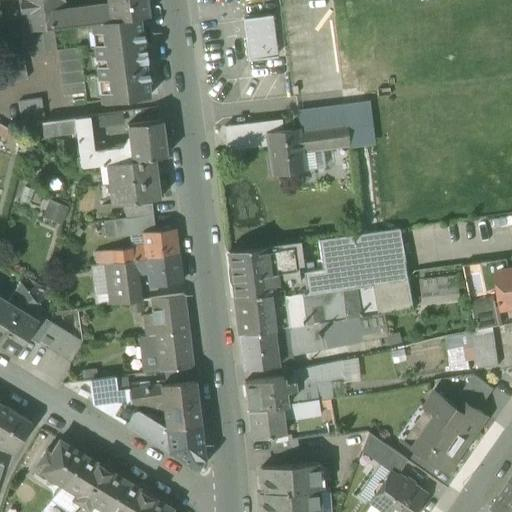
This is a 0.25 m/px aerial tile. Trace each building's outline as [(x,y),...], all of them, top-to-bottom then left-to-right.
[(53,28),(66,26),(64,8),(63,0),(18,0),(19,4),(20,10),(22,32),(53,28)] [(106,0),(107,3),(107,7),(109,21),(138,17),(147,16),(145,0),(106,0)] [(90,23),(109,21),(107,7),(103,8),(102,3),(76,7),(64,8),(66,26),(90,23)] [(140,30),(138,17),(109,21),(90,23),(91,31),(96,30),(98,45),(93,46),(95,59),(100,58),(101,66),(96,66),(97,80),(102,79),(104,94),(99,94),(101,103),(149,97),(147,82),(149,82),(147,69),(145,69),(144,63),(146,62),(145,50),(143,50),(142,43),(144,43),(142,30),(140,30)] [(243,20),(248,60),(276,56),(271,17),(243,20)] [(22,55),(56,51),(53,28),(22,32),(19,32),(22,55)] [(79,48),(56,51),(62,97),(85,94),(79,48)] [(21,57),(0,62),(0,65),(5,85),(27,79),(22,57),(21,57)] [(18,103),(21,125),(44,122),(41,99),(18,103)] [(311,116),(313,130),(346,126),(345,111),(311,116)] [(76,130),(78,147),(93,145),(89,117),(74,119),(76,130)] [(41,123),(43,135),(76,130),(74,119),(41,123)] [(281,119),(272,120),(274,132),(282,131),(281,119)] [(232,126),(235,149),(267,145),(265,132),(274,132),(272,120),(232,126)] [(94,150),(93,145),(78,147),(81,165),(82,166),(83,166),(106,163),(111,162),(153,157),(165,156),(161,121),(126,125),(129,146),(104,149),(94,150)] [(235,149),(232,126),(224,127),(227,150),(235,149)] [(320,145),(320,150),(349,147),(346,126),(313,130),(307,131),(312,146),(320,145)] [(279,174),(279,176),(296,173),(296,172),(304,171),(302,152),(299,132),(299,129),(282,131),(274,132),(265,132),(267,145),(271,175),(279,174)] [(307,131),(299,132),(302,152),(320,150),(320,145),(312,146),(307,131)] [(156,178),(153,157),(111,162),(114,184),(156,178)] [(159,199),(156,178),(114,184),(117,205),(159,199)] [(125,208),(126,218),(153,216),(152,204),(125,208)] [(155,231),(153,216),(126,218),(114,220),(116,237),(142,233),(142,232),(155,231)] [(142,233),(144,247),(145,259),(178,255),(174,228),(155,231),(142,232),(142,233)] [(284,289),(284,296),(301,293),(301,294),(374,284),(408,279),(399,229),(318,240),(322,270),(304,272),(305,279),(299,280),(299,282),(283,284),(284,289)] [(234,299),(238,334),(273,329),(272,325),(271,317),(268,295),(272,294),(272,291),(284,289),(283,284),(299,282),(299,280),(297,266),(302,266),(302,263),(299,242),(228,251),(234,299)] [(131,247),(111,250),(113,263),(133,260),(131,249),(131,247)] [(144,247),(131,249),(133,260),(145,259),(144,247)] [(105,264),(113,263),(111,250),(96,252),(98,265),(105,264)] [(178,255),(145,259),(147,274),(148,286),(181,282),(178,255)] [(135,275),(147,274),(145,259),(133,260),(113,263),(105,264),(109,304),(118,303),(130,301),(138,300),(135,275)] [(465,291),(483,291),(482,263),(464,264),(465,291)] [(97,306),(109,304),(105,264),(98,265),(92,266),(97,306)] [(499,288),(502,309),(504,309),(504,308),(511,307),(511,270),(508,271),(508,273),(510,287),(501,289),(501,288),(499,288)] [(421,299),(459,295),(457,276),(419,280),(421,299)] [(408,279),(374,284),(377,313),(384,312),(413,307),(408,279)] [(358,316),(377,313),(374,284),(301,294),(301,293),(284,296),(286,315),(288,327),(305,324),(320,322),(358,316)] [(271,317),(277,316),(286,315),(284,296),(284,289),(272,291),(272,294),(268,295),(271,317)] [(152,310),(153,322),(155,334),(187,330),(183,294),(150,298),(138,300),(130,301),(131,313),(152,310)] [(459,295),(421,299),(422,309),(460,305),(459,295)] [(470,301),(476,331),(500,326),(494,296),(470,301)] [(37,320),(6,302),(0,311),(0,329),(3,332),(0,337),(0,347),(15,357),(27,337),(37,320)] [(377,313),(358,316),(361,335),(384,331),(386,331),(384,312),(377,313)] [(273,330),(288,327),(286,315),(277,316),(278,324),(272,325),(273,329),(273,330)] [(320,322),(324,347),(361,340),(361,335),(358,316),(320,322)] [(27,337),(36,342),(48,322),(40,317),(37,320),(27,337)] [(36,342),(48,349),(60,329),(48,322),(36,342)] [(155,334),(153,322),(145,322),(146,335),(155,334)] [(305,324),(309,350),(324,347),(320,322),(305,324)] [(288,327),(273,330),(276,356),(309,350),(305,324),(288,327)] [(48,349),(58,356),(70,336),(60,329),(48,349)] [(278,365),(276,356),(273,330),(273,329),(238,334),(238,335),(239,335),(243,367),(242,367),(243,369),(278,365)] [(155,334),(159,371),(162,370),(192,367),(187,330),(155,334)] [(384,331),(361,335),(361,340),(385,337),(384,331)] [(477,361),(478,369),(498,366),(494,332),(473,335),(474,344),(477,361)] [(474,344),(473,335),(473,333),(444,339),(446,348),(474,344)] [(143,373),(159,371),(155,334),(146,335),(139,337),(143,373)] [(82,342),(70,336),(58,356),(69,362),(82,342)] [(477,361),(474,344),(446,348),(449,374),(469,371),(468,362),(477,361)] [(357,358),(342,362),(343,381),(343,383),(345,383),(359,382),(357,358)] [(318,365),(321,381),(330,381),(343,381),(342,362),(341,360),(318,365)] [(294,380),(295,386),(315,382),(321,381),(318,365),(311,367),(299,368),(292,370),(293,381),(294,380)] [(162,370),(164,384),(194,381),(192,367),(162,370)] [(466,402),(479,411),(494,389),(474,375),(458,397),(466,403),(466,402)] [(115,376),(90,379),(94,405),(107,413),(109,404),(130,406),(127,389),(116,390),(115,376)] [(244,382),(248,411),(280,406),(285,405),(283,391),(282,382),(282,377),(244,382)] [(61,385),(94,405),(90,379),(59,383),(61,385)] [(282,382),(283,391),(295,390),(295,386),(294,380),(293,381),(282,382)] [(162,408),(165,429),(199,425),(194,381),(164,384),(127,389),(130,406),(145,405),(147,411),(162,408)] [(321,381),(315,382),(318,400),(329,398),(332,398),(331,391),(330,381),(321,381)] [(345,383),(343,383),(343,381),(330,381),(331,391),(345,390),(345,383)] [(315,382),(295,386),(295,390),(283,391),(285,405),(318,400),(315,382)] [(402,442),(445,473),(456,456),(455,455),(478,422),(477,422),(483,414),(479,411),(466,402),(466,403),(461,410),(437,393),(425,410),(433,416),(411,446),(403,441),(402,442)] [(318,400),(320,415),(332,413),(330,404),(329,398),(318,400)] [(320,415),(318,400),(285,405),(280,406),(282,420),(293,418),(293,420),(320,415)] [(31,423),(0,404),(0,445),(12,452),(31,423)] [(284,434),(282,420),(280,406),(248,411),(251,438),(270,435),(284,434)] [(425,410),(403,441),(411,446),(433,416),(425,410)] [(124,423),(168,450),(165,429),(137,411),(131,412),(124,423)] [(290,437),(291,441),(297,439),(329,435),(328,425),(328,424),(289,429),(290,437)] [(199,425),(165,429),(168,450),(198,468),(197,469),(199,470),(199,469),(204,459),(199,425)] [(389,470),(396,475),(406,460),(376,439),(368,433),(361,451),(379,464),(389,471),(389,470)] [(271,439),(273,453),(298,450),(297,439),(291,441),(290,437),(284,437),(271,439)] [(39,472),(62,486),(82,454),(58,440),(50,454),(45,450),(37,463),(42,466),(39,472)] [(72,499),(80,505),(103,467),(82,454),(62,486),(75,494),(72,499)] [(259,492),(260,511),(316,511),(315,489),(318,489),(316,463),(283,465),(283,466),(260,468),(262,492),(259,492)] [(357,495),(369,503),(382,484),(381,482),(389,471),(379,464),(357,495)] [(92,504),(104,511),(125,480),(103,467),(80,505),(89,510),(92,504)] [(416,511),(420,508),(418,507),(427,494),(414,484),(412,486),(396,475),(389,470),(389,471),(381,482),(382,484),(369,503),(371,504),(380,510),(379,511),(416,511)] [(134,511),(146,493),(125,480),(104,511),(134,511)] [(493,511),(511,511),(511,482),(491,510),(493,511)] [(75,494),(62,486),(50,500),(68,511),(72,511),(80,505),(72,499),(75,494)] [(330,511),(329,488),(318,489),(315,489),(316,511),(330,511)] [(171,509),(146,493),(134,511),(169,511),(171,509)]
